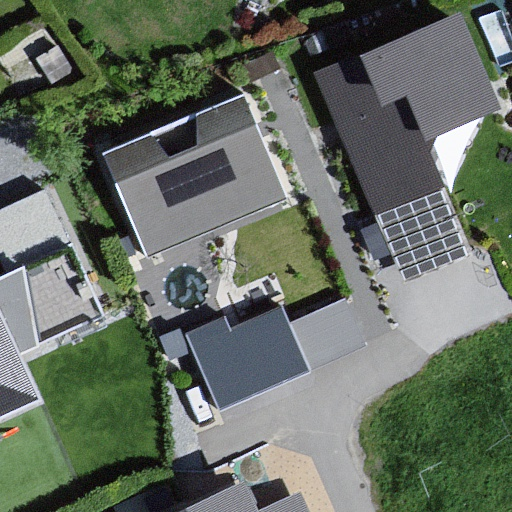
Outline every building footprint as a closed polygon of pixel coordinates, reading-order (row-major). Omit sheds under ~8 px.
[(458,4),(310,67),(404,287),(474,257),(428,149),(436,132),(500,105),(458,4)] [(248,102),(85,159),(137,265),(299,210),(248,102)] [(71,247),(0,278),(0,420),(44,400),(22,353),(103,316),(71,247)] [(280,285),(188,323),(217,393),(371,330),(350,279),(288,304),(280,285)] [(250,511),(237,482),(169,511),(303,511),(294,493),(250,511)]
